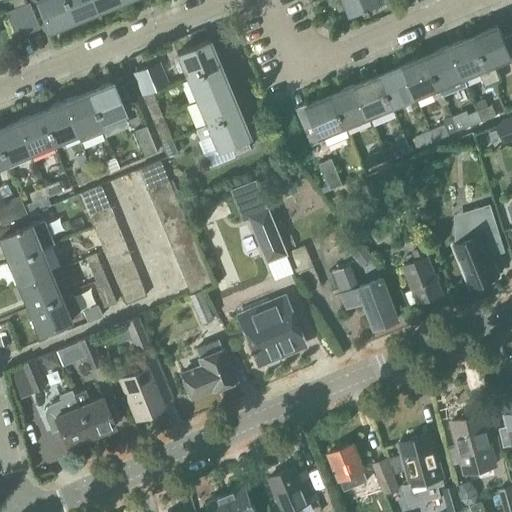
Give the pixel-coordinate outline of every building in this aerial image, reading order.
[(29,0),(30,0),(35,0),(48,31),(50,30),(50,29),(72,20),(63,0),(29,0)] [(91,0),(63,0),(72,20),(96,11),(91,0)] [(118,0),(91,0),(96,11),(119,1),(118,0)] [(344,0),(350,13),(382,0),(344,0)] [(28,3),(17,8),(27,34),(39,29),(28,3)] [(27,34),(17,8),(5,12),(16,38),(27,34)] [(496,27),(474,36),(487,67),(494,83),(502,80),(495,64),(509,58),(511,58),(511,60),(511,35),(503,39),(498,25),(496,26),(496,27)] [(474,36),(450,45),(463,77),(479,70),(486,86),(494,83),(487,67),(474,36)] [(209,40),(176,54),(177,56),(178,56),(187,78),(218,65),(209,42),(210,42),(209,40)] [(463,77),(450,45),(426,55),(443,95),(467,86),(463,77)] [(426,55),(403,65),(416,96),(431,90),(435,98),(443,95),(426,55)] [(218,65),(187,78),(197,101),(228,88),(218,65)] [(403,65),(379,75),(392,106),(416,96),(403,65)] [(145,68),(133,73),(142,96),(152,92),(155,91),(149,77),(145,68)] [(379,75),(355,85),(369,116),(392,106),(379,75)] [(109,83),(87,92),(100,123),(122,114),(122,115),(124,114),(111,81),(109,82),(109,83)] [(355,85),(332,94),(345,126),(369,116),(355,85)] [(228,88),(197,101),(206,125),(238,112),(228,88)] [(87,92),(63,102),(76,133),(80,142),(103,132),(100,123),(87,92)] [(142,96),(152,120),(162,116),(152,92),(142,96)] [(316,124),(305,129),(312,145),(324,140),(323,136),(323,135),(345,126),(332,94),(310,104),(309,103),(307,104),(316,124)] [(63,102),(39,111),(52,143),(76,133),(63,102)] [(477,112),(481,122),(496,116),(492,106),(477,112)] [(35,113),(15,121),(29,153),(52,143),(39,111),(35,113)] [(207,126),(195,130),(200,141),(211,137),(216,147),(215,147),(216,149),(229,144),(233,156),(250,149),(245,137),(248,136),(248,134),(247,134),(238,112),(206,125),(207,126)] [(477,112),(463,118),(467,128),(481,122),(477,112)] [(511,115),(495,122),(504,142),(511,138),(511,115)] [(162,116),(152,120),(161,143),(171,139),(162,116)] [(15,121),(0,127),(0,149),(6,162),(29,153),(15,121)] [(430,131),(434,141),(449,135),(445,125),(430,131)] [(146,126),(134,131),(144,157),(156,152),(146,126)] [(430,131),(416,137),(420,147),(434,141),(430,131)] [(171,139),(161,143),(167,157),(167,158),(177,154),(171,139)] [(397,144),(383,150),(387,161),(402,154),(397,144)] [(383,150),(368,156),(372,167),(387,161),(383,150)] [(331,159),(319,164),(330,190),(342,185),(331,159)] [(142,181),(164,172),(159,160),(138,169),(142,181)] [(105,162),(90,168),(94,178),(109,172),(105,162)] [(90,168),(76,174),(80,184),(94,178),(90,168)] [(142,181),(147,192),(168,183),(164,172),(142,181)] [(242,219),(247,217),(265,262),(286,253),(268,209),(267,209),(254,177),(229,187),(242,219)] [(57,181),(43,188),(47,198),(62,192),(57,181)] [(147,192),(152,203),(173,194),(168,183),(147,192)] [(79,193),(84,205),(105,196),(100,184),(79,193)] [(33,204),(23,207),(27,215),(50,205),(47,198),(43,188),(28,194),(33,204)] [(152,203),(156,214),(178,205),(173,194),(152,203)] [(19,196),(0,203),(0,216),(23,207),(19,196)] [(84,205),(88,216),(109,207),(105,196),(84,205)] [(493,281),(492,278),(499,275),(482,235),(498,229),(490,204),(467,211),(467,212),(468,212),(469,238),(453,245),(470,287),(476,284),(478,287),(493,281)] [(156,214),(161,224),(182,216),(178,205),(156,214)] [(27,215),(23,207),(0,216),(0,224),(2,230),(0,230),(0,242),(8,262),(39,249),(52,243),(42,219),(30,224),(27,215)] [(109,207),(88,216),(93,227),(114,218),(109,207)] [(161,224),(165,236),(187,227),(182,216),(161,224)] [(114,218),(93,227),(97,236),(97,238),(118,229),(114,218)] [(165,236),(170,247),(191,238),(187,227),(165,236)] [(118,229),(97,238),(102,249),(123,240),(118,229)] [(170,247),(174,258),(196,249),(191,238),(170,247)] [(123,240),(102,249),(103,251),(106,260),(128,252),(123,240)] [(358,243),(349,250),(362,266),(371,259),(358,243)] [(411,305),(418,303),(419,305),(443,295),(428,257),(427,258),(423,248),(413,252),(417,262),(403,267),(412,289),(406,292),(411,305)] [(39,249),(8,262),(18,285),(49,272),(39,249)] [(179,269),(200,260),(196,249),(174,258),(179,269)] [(128,252),(106,260),(111,271),(132,263),(128,252)] [(95,254),(85,258),(91,272),(101,268),(95,254)] [(179,269),(184,280),(205,271),(200,260),(179,269)] [(132,263),(111,271),(116,282),(137,274),(132,263)] [(184,280),(189,294),(211,285),(205,271),(184,280)] [(49,272),(18,285),(27,309),(59,296),(49,272)] [(137,274),(116,282),(120,293),(141,285),(137,274)] [(383,276),(340,292),(346,309),(363,302),(373,330),(399,319),(383,276)] [(105,277),(93,282),(104,308),(115,303),(105,277)] [(141,285),(120,293),(125,305),(146,296),(141,285)] [(59,296),(27,309),(36,331),(37,333),(69,320),(80,316),(70,291),(59,296)] [(189,296),(201,324),(213,319),(201,291),(189,296)] [(268,316),(242,327),(257,364),(263,361),(269,365),(277,362),(278,355),(304,344),(284,298),(264,306),(268,316)] [(136,317),(124,322),(136,351),(148,346),(136,317)] [(88,337),(76,341),(88,369),(100,364),(88,337)] [(181,374),(191,396),(211,388),(211,389),(234,380),(222,349),(220,349),(217,340),(196,349),(200,358),(199,358),(201,365),(181,374)] [(61,364),(55,349),(40,355),(46,370),(61,364)] [(32,360),(20,365),(31,392),(43,387),(32,360)] [(146,368),(119,379),(136,419),(162,408),(146,368)] [(44,410),(44,411),(44,416),(51,433),(59,429),(66,445),(89,435),(71,390),(59,395),(61,400),(46,407),(45,408),(44,409),(44,410)] [(87,398),(83,390),(73,394),(71,390),(89,435),(99,431),(100,434),(111,430),(110,427),(113,425),(99,393),(87,398)] [(509,427),(500,429),(505,448),(511,446),(511,397),(502,400),(509,427)] [(462,420),(451,423),(456,444),(461,463),(461,466),(463,474),(495,466),(492,458),(482,415),(479,416),(478,412),(475,410),(462,413),(461,416),(462,420)] [(430,436),(399,444),(409,483),(401,485),(407,505),(439,496),(436,486),(443,484),(441,478),(430,436)] [(352,443),(327,453),(338,480),(339,479),(344,490),(366,481),(361,470),(363,470),(352,443)] [(386,460),(373,464),(384,494),(397,489),(386,460)] [(294,467),(269,477),(281,508),(282,508),(283,511),(301,511),(299,507),(318,500),(310,483),(302,487),(294,467)] [(455,486),(441,490),(447,511),(449,511),(461,509),(455,486)] [(255,511),(245,487),(226,495),(233,511),(255,511)] [(511,511),(511,489),(511,488),(498,491),(503,511),(511,511)] [(233,511),(226,495),(207,503),(210,511),(233,511)]
